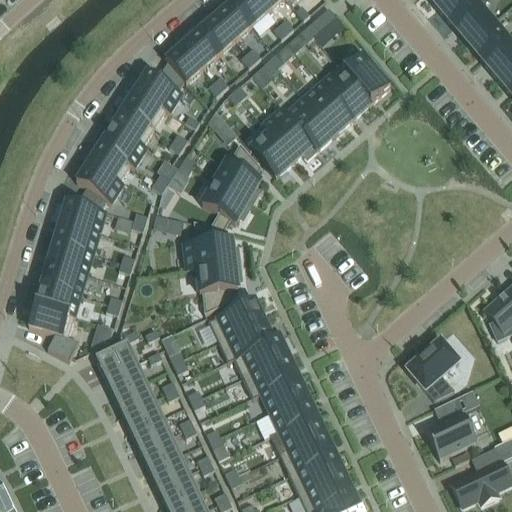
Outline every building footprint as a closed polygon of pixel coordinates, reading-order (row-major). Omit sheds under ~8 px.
[(268,17),(253,0),(239,0),(231,8),(252,31),(268,17)] [(284,3),(281,0),(253,0),(268,17),(284,3)] [(426,0),(438,13),(453,0),(426,0)] [(452,31),(478,9),(470,0),(453,0),(438,13),(452,31)] [(252,31),(231,8),(215,22),(235,46),(252,31)] [(467,48),(493,26),(478,9),(452,31),(467,48)] [(310,20),(302,11),(295,16),(304,25),(310,20)] [(235,46),(215,22),(199,36),(219,60),(235,46)] [(293,34),(285,25),(279,30),(287,39),(293,34)] [(482,65),(508,44),(493,26),(467,48),(482,65)] [(312,28),(306,33),(313,42),(320,50),(326,44),(321,38),(312,28)] [(287,39),(279,30),(273,35),(281,44),(287,39)] [(306,33),(300,38),(307,47),(313,42),(306,33)] [(219,60),(199,36),(182,50),(203,74),(219,60)] [(497,83),(511,69),(511,48),(508,44),(482,65),(497,83)] [(203,74),(182,50),(165,65),(167,68),(184,87),(186,89),(203,74)] [(261,62),(253,53),(247,59),(255,68),(261,62)] [(386,81),(376,70),(373,72),(359,56),(340,73),(371,108),(390,92),(383,84),(386,81)] [(255,68),(247,59),(241,64),(249,73),(255,68)] [(277,74),(283,68),(276,59),(269,65),(277,74)] [(277,74),(269,65),(263,70),(271,79),(277,74)] [(178,96),(184,87),(167,68),(158,83),(148,76),(135,95),(170,117),(182,98),(178,96)] [(511,100),(511,99),(511,69),(497,83),(511,100)] [(371,108),(340,73),(322,88),(353,124),(371,108)] [(228,91),(220,82),(214,87),(222,96),(228,91)] [(222,96),(214,87),(208,92),(216,101),(222,96)] [(353,124),(322,88),(304,104),(335,140),(353,124)] [(241,105),(247,100),(239,91),(233,96),(241,105)] [(170,117),(135,95),(124,113),(154,133),(165,116),(169,118),(170,117)] [(241,105),(233,96),(227,101),(235,110),(241,105)] [(335,140),(304,104),(287,119),(282,114),(281,115),(317,156),(335,140)] [(143,151),(154,133),(124,113),(112,132),(146,154),(147,153),(143,151)] [(317,156),(281,115),(263,130),(295,166),(303,159),(307,164),(317,156)] [(216,116),(209,126),(215,132),(223,125),(216,116)] [(199,127),(189,121),(185,127),(195,134),(199,127)] [(295,166),(263,130),(263,131),(269,138),(251,154),(276,183),(295,166)] [(146,154),(112,132),(100,150),(135,172),(146,154)] [(188,145),(178,139),(173,145),(183,152),(188,145)] [(179,159),(183,152),(173,145),(169,152),(179,159)] [(255,183),(260,174),(261,176),(262,175),(240,149),(229,168),(227,166),(215,188),(251,210),(260,195),(256,193),(260,186),(255,183)] [(119,187),(130,170),(134,173),(135,172),(100,150),(88,168),(123,190),(123,189),(119,187)] [(192,175),(196,168),(186,162),(182,168),(192,175)] [(123,190),(88,168),(76,187),(111,209),(123,190)] [(187,182),(192,175),(182,168),(177,175),(187,182)] [(166,192),(170,185),(160,179),(156,186),(166,192)] [(162,199),(166,192),(156,186),(151,192),(162,199)] [(235,229),(239,221),(243,224),(251,210),(215,188),(202,210),(218,219),(211,231),(194,227),(194,228),(227,235),(225,234),(230,226),(235,229)] [(99,239),(106,217),(67,205),(60,227),(99,239)] [(145,229),(147,221),(136,218),(134,226),(145,229)] [(156,220),(153,228),(165,231),(167,224),(156,220)] [(143,237),(145,229),(134,226),(131,233),(143,237)] [(93,260),(99,239),(60,227),(54,248),(93,260)] [(232,253),(231,244),(226,245),(225,235),(227,236),(227,235),(194,228),(196,248),(184,250),(187,275),(239,268),(237,252),(232,253)] [(87,280),(93,260),(54,248),(48,268),(87,280)] [(132,271),(135,264),(123,260),(121,268),(132,271)] [(81,301),(87,280),(48,268),(41,289),(81,301)] [(130,279),(132,271),(121,268),(118,276),(130,279)] [(237,294),(236,285),(241,285),(239,268),(187,275),(187,276),(197,275),(200,298),(202,298),(205,319),(235,305),(235,303),(233,304),(232,295),(237,294)] [(75,322),(81,301),(41,289),(35,310),(75,322)] [(511,293),(503,301),(503,300),(502,301),(503,302),(500,304),(499,304),(498,304),(499,305),(488,314),(485,317),(493,327),(489,329),(497,345),(506,341),(511,339),(511,338),(511,293)] [(120,313),(122,305),(111,302),(108,309),(120,313)] [(218,347),(264,326),(254,305),(208,327),(218,347)] [(118,320),(120,313),(108,309),(106,317),(117,320),(118,320)] [(68,343),(75,322),(35,310),(28,331),(55,339),(47,354),(69,365),(79,347),(68,343)] [(227,367),(279,342),(275,332),(268,335),(264,326),(218,347),(227,367)] [(156,335),(145,340),(148,347),(159,342),(156,335)] [(139,343),(135,336),(124,341),(128,348),(139,343)] [(243,383),(290,361),(289,360),(288,361),(279,342),(227,367),(227,368),(234,365),(243,383)] [(442,382),(459,367),(440,346),(428,356),(419,363),(419,364),(407,374),(414,383),(433,405),(434,405),(454,396),(442,382)] [(104,383),(137,367),(128,348),(124,350),(95,363),(104,383)] [(183,364),(180,356),(169,361),(172,369),(183,364)] [(162,364),(158,357),(148,362),(151,370),(162,364)] [(252,403),(299,381),(299,380),(297,380),(289,363),(290,362),(290,361),(243,383),(252,403)] [(188,374),(183,364),(172,369),(177,380),(188,374)] [(137,367),(104,383),(113,401),(145,386),(137,367)] [(307,400),(298,382),(299,381),(252,403),(252,404),(261,400),(270,418),(308,400),(308,399),(307,400)] [(145,386),(113,401),(122,420),(154,404),(145,386)] [(176,394),(172,387),(162,392),(165,399),(176,394)] [(179,401),(176,394),(165,399),(169,406),(179,401)] [(202,403),(198,395),(187,400),(191,408),(202,403)] [(479,410),(473,396),(461,401),(468,415),(479,410)] [(270,442),(318,420),(317,419),(316,420),(307,402),(309,401),(308,400),(270,418),(278,437),(270,441),(270,442)] [(205,410),(202,403),(191,408),(194,415),(205,410)] [(154,404),(122,420),(131,438),(163,423),(154,404)] [(440,464),(476,447),(476,448),(477,447),(463,417),(462,418),(462,419),(427,436),(426,435),(425,435),(439,465),(440,465),(440,464)] [(280,461),(327,439),(326,438),(325,439),(317,421),(318,420),(270,442),(280,461)] [(163,423),(131,438),(139,456),(172,441),(163,423)] [(193,431),(190,423),(179,429),(182,436),(193,431)] [(511,430),(498,437),(502,446),(511,441),(511,430)] [(197,438),(193,431),(182,436),(186,443),(197,438)] [(220,442),(217,434),(206,440),(209,447),(220,442)] [(289,481),(336,459),(336,458),(334,459),(326,440),(327,440),(327,439),(280,461),(289,481)] [(172,441),(139,456),(148,475),(180,460),(172,441)] [(223,449),(220,442),(209,447),(213,454),(223,449)] [(478,477),(451,490),(461,511),(464,511),(478,505),(481,511),(499,502),(496,497),(511,489),(511,488),(495,453),(472,464),(478,477)] [(298,500),(345,478),(345,477),(344,478),(335,460),(337,459),(336,459),(289,481),(298,500)] [(180,460),(148,475),(157,493),(189,478),(180,460)] [(211,468),(207,460),(197,465),(200,473),(211,468)] [(214,475),(211,468),(200,473),(203,480),(214,475)] [(238,481),(235,473),(224,479),(228,486),(238,481)] [(189,478),(157,493),(165,511),(198,496),(189,478)] [(323,511),(353,498),(344,479),(346,479),(345,478),(298,500),(303,511),(323,511)] [(242,488),(238,481),(228,486),(231,493),(242,488)] [(0,511),(9,511),(5,504),(7,503),(8,502),(0,489),(0,511)] [(205,511),(198,496),(165,511),(205,511)] [(228,505),(225,497),(214,502),(217,510),(228,505)] [(359,511),(353,498),(323,511),(359,511)]
